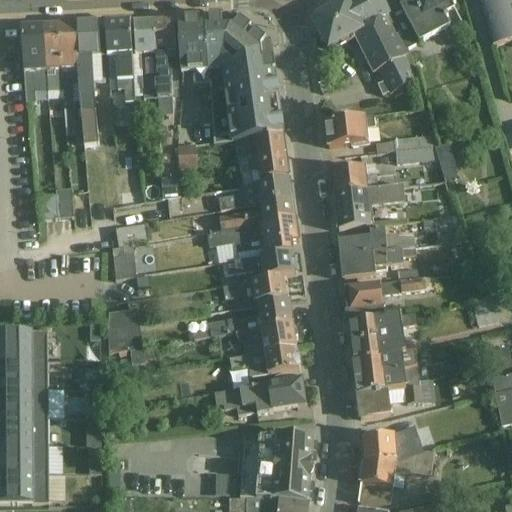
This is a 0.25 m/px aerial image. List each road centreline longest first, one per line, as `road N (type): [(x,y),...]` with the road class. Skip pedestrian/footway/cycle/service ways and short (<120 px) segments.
road 1 (residential): [(288,0),(340,419),(332,511)]
road 2 (secondary): [(0,11),(255,0)]
